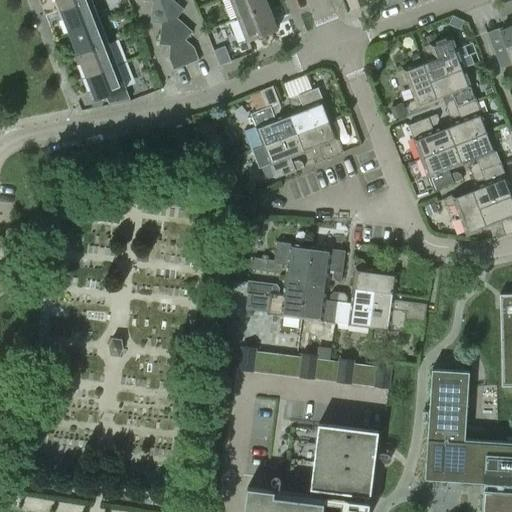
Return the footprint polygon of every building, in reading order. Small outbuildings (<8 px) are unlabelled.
[(57,0),(61,10),(86,0),(57,0)] [(86,0),(61,10),(70,32),(101,20),(93,0),(86,0)] [(151,22),(162,24),(163,19),(170,19),(162,0),(153,0),(153,1),(151,22)] [(185,9),(174,0),(162,0),(170,19),(176,15),(178,18),(185,9)] [(231,0),(238,17),(269,5),(266,0),(231,0)] [(278,29),(269,5),(238,17),(247,40),(278,29)] [(194,31),(178,18),(176,15),(170,19),(179,41),(184,37),(186,39),(194,31)] [(163,19),(162,24),(160,44),(171,45),(171,41),(179,41),(170,19),(163,19)] [(70,32),(79,54),(110,42),(101,20),(70,32)] [(511,24),(500,30),(509,51),(497,56),(502,68),(511,63),(511,24)] [(436,56),(422,61),(429,80),(464,68),(451,35),(423,46),(424,51),(430,54),(434,52),(436,56)] [(195,48),(186,39),(184,37),(179,41),(188,64),(200,60),(195,48)] [(188,64),(179,41),(171,41),(171,45),(170,57),(174,69),(188,64)] [(79,54),(87,76),(118,64),(110,42),(79,54)] [(413,64),(422,61),(418,51),(409,54),(413,64)] [(410,111),(437,101),(429,80),(422,61),(402,69),(414,100),(410,102),(408,108),(410,111)] [(118,64),(87,77),(96,100),(107,96),(110,103),(131,99),(118,64)] [(446,106),(447,110),(476,99),(464,68),(429,80),(437,101),(451,95),(452,99),(448,101),(446,106)] [(303,108),(289,113),(297,132),(330,118),(317,88),(290,98),(292,103),(296,105),(302,103),(303,108)] [(461,119),(447,125),(454,144),(489,131),(476,99),(447,110),(450,115),(454,117),(459,115),(461,119)] [(251,150),(252,150),(251,150),(263,145),(297,132),(289,113),(276,118),(274,114),(278,112),(281,105),(279,101),(251,113),(256,127),(243,132),(251,150)] [(408,125),(420,157),(454,144),(447,125),(434,129),(432,125),(436,124),(439,119),(436,114),(408,125)] [(297,132),(304,152),(318,146),(320,150),(313,154),(313,158),(315,163),(343,151),(330,118),(297,132)] [(501,163),(489,131),(454,144),(462,163),(476,158),(477,162),(472,164),(470,169),(473,174),(501,163)] [(251,150),(252,150),(259,168),(270,164),(276,178),(304,167),(302,161),(297,160),(293,162),(291,157),(304,152),(297,132),(263,145),(251,150)] [(191,143),(177,148),(186,174),(200,169),(191,143)] [(449,168),(462,163),(454,144),(420,157),(433,190),(462,178),(459,173),(454,171),(450,173),(449,168)] [(485,182),(471,188),(479,207),(511,194),(511,191),(501,163),(473,174),(475,179),(480,180),(483,179),(485,182)] [(487,227),(479,207),(471,188),(443,199),(446,204),(450,206),(455,204),(467,235),(487,227)] [(231,192),(229,203),(249,206),(251,194),(231,192)] [(511,194),(479,207),(487,227),(500,221),(503,226),(498,228),(495,232),(497,238),(511,232),(511,194)] [(287,265),(286,280),(306,282),(310,246),(277,242),(275,260),(254,257),(252,269),(278,273),(282,269),(283,265),(287,265)] [(345,251),(310,246),(306,282),(327,285),(329,270),(333,271),(333,276),(337,280),(341,281),(345,251)] [(352,288),(373,291),(394,293),(395,292),(411,294),(411,289),(395,287),(397,272),(365,268),(365,262),(362,258),(356,258),(352,288)] [(268,314),(302,318),(306,282),(286,280),(284,294),(279,293),(279,288),(277,284),(248,280),(246,310),(268,312),(268,314)] [(326,299),(327,285),(306,282),(302,318),(336,322),(339,292),(335,292),(330,295),(330,300),(326,299)] [(343,293),(339,292),(336,322),(369,327),(373,291),(352,288),(351,303),(346,302),(347,296),(343,293)] [(373,291),(369,327),(403,331),(406,315),(425,318),(426,304),(401,301),(398,304),(397,310),(393,309),(393,308),(394,293),(373,291)] [(511,511),(511,293),(500,294),(503,386),(511,385),(511,440),(466,438),(470,371),(433,369),(426,477),(485,481),(482,511),(511,511)] [(119,356),(123,348),(121,339),(112,338),(108,346),(110,355),(119,356)] [(238,370),(253,372),(256,348),(241,347),(238,370)] [(302,354),(299,378),(314,379),(316,356),(302,354)] [(339,359),(336,382),(350,384),(353,361),(339,359)] [(377,363),(374,387),(388,389),(391,365),(377,363)] [(247,487),(243,511),(367,511),(369,503),(367,502),(368,496),(370,496),(378,431),(318,424),(310,488),(340,492),(339,494),(348,495),(346,511),(322,511),(324,497),(247,487)] [(23,507),(41,511),(55,511),(58,501),(27,493),(23,507)]
